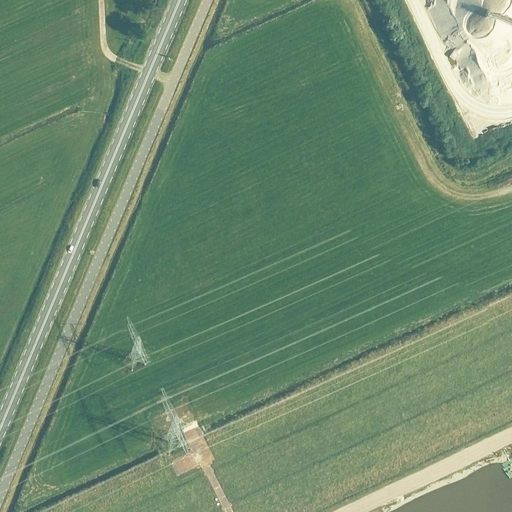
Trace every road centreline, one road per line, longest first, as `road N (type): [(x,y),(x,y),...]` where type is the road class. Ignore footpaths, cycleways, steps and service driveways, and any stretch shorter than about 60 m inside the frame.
road 1 (unclassified): [(0,493),(206,0)]
road 2 (primary): [(0,428),(178,0)]
road 3 (track): [(343,0),(433,182),(460,199),(511,187)]
road 4 (track): [(511,440),(364,511)]
